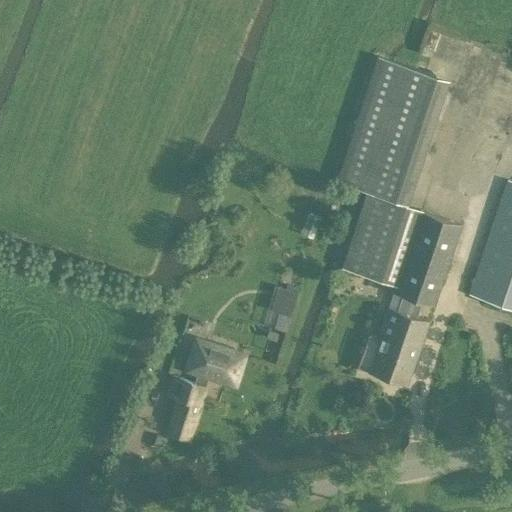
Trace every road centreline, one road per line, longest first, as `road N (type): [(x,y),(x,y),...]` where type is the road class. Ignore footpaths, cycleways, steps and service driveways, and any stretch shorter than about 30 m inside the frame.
road 1 (track): [(428,463),(423,408),(511,128)]
road 2 (unclassified): [(511,443),(223,511)]
